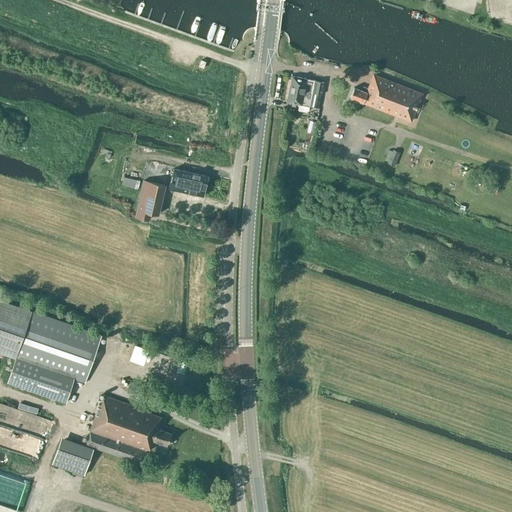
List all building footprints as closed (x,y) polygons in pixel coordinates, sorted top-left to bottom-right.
[(285,2),(272,0),(257,0),(257,4),(284,9),(285,2)] [(366,91),(353,86),(349,97),(362,102),(411,121),(421,93),(373,74),(366,91)] [(322,82),(316,81),(292,76),(286,101),(317,108),(320,94),(322,94),(324,83),(322,82)] [(399,152),(393,150),(388,163),(394,166),(399,152)] [(207,176),(174,168),(169,187),(202,195),(203,196),(208,176),(207,176)] [(136,181),(123,177),(121,184),(134,187),(136,181)] [(165,184),(143,178),(134,214),(147,218),(149,214),(149,210),(157,212),(165,184)] [(101,335),(2,300),(0,304),(0,352),(15,358),(7,383),(27,390),(23,401),(0,393),(0,466),(10,470),(37,393),(66,403),(75,379),(85,382),(101,335)] [(139,395),(143,385),(130,381),(126,391),(139,395)] [(86,445),(141,463),(146,448),(150,450),(153,440),(167,445),(171,433),(157,428),(161,417),(149,413),(150,411),(103,395),(100,405),(88,401),(88,400),(78,396),(69,424),(90,431),(86,445)] [(61,437),(60,442),(52,462),(84,474),(92,453),(93,448),(61,437)]
